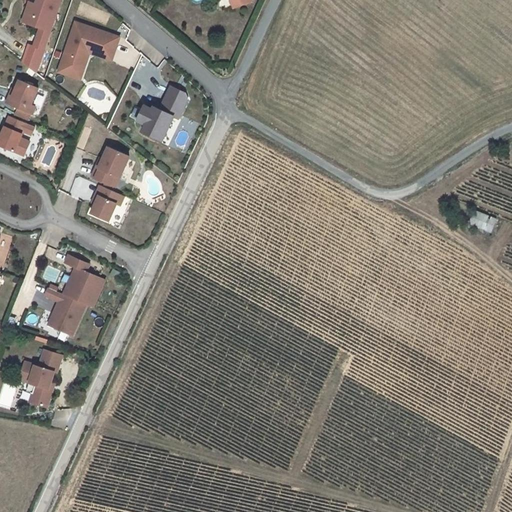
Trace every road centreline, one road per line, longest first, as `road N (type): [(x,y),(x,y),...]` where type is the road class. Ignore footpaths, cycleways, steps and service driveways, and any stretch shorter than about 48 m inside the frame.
road 1 (unclassified): [(226,107),(366,192),(391,196),(417,189),(511,130)]
road 2 (residential): [(151,269),(39,511)]
road 3 (residential): [(226,107),(151,269)]
road 4 (residential): [(110,0),(226,107)]
road 5 (track): [(511,281),(391,196)]
